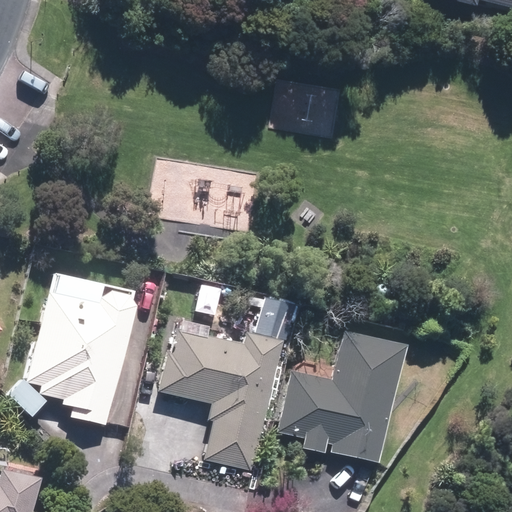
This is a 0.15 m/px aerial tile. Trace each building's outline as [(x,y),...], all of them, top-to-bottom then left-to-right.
[(249,231),(153,218),(145,271),(241,284),(249,231)] [(88,307),(39,296),(20,385),(35,389),(33,397),(58,402),(57,407),(67,409),(65,420),(101,428),(126,310),(120,300),(101,295),(90,302),(88,307)] [(161,356),(152,394),(188,402),(206,406),(202,422),(208,423),(199,461),(247,472),(277,344),(239,335),(236,348),(170,333),(164,357),(161,356)] [(373,465),(398,349),(337,336),(327,381),(285,373),(272,435),(298,440),(296,451),(319,456),(322,445),(327,447),(326,455),(355,461),(373,465)] [(0,511),(25,511),(32,482),(0,474),(0,511)]
